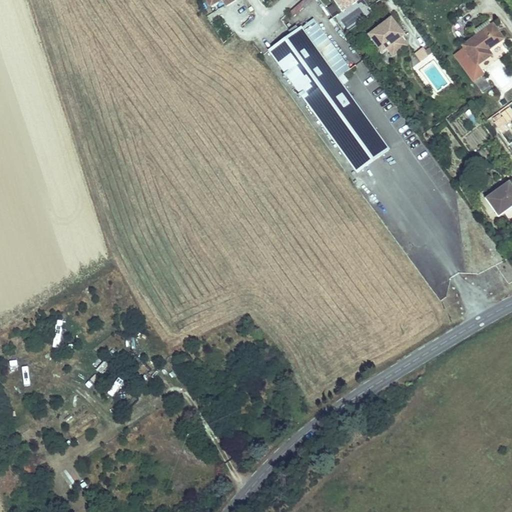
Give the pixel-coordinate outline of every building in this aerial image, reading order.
[(205,0),(211,9),(222,2),(226,9),(236,2),(234,0),(205,0)] [(333,0),(342,12),(358,0),(333,0)] [(366,4),(343,20),(349,29),(372,13),(366,4)] [(389,19),(366,37),(378,54),(385,50),(392,57),(407,47),(400,39),(403,36),(394,26),(389,19)] [(491,28),(453,56),(473,83),(485,76),(478,65),(490,58),(486,53),(501,42),(491,28)] [(290,40),(268,56),(357,178),(389,154),(300,33),(297,35),(294,32),(288,37),(290,40)] [(413,54),(418,62),(427,57),(423,49),(413,54)] [(511,107),(492,121),(498,130),(511,120),(511,107)] [(474,156),(480,165),(488,159),(482,150),(474,156)] [(511,191),(508,186),(485,203),(497,219),(511,208),(511,196),(511,195),(511,194),(511,191)]
